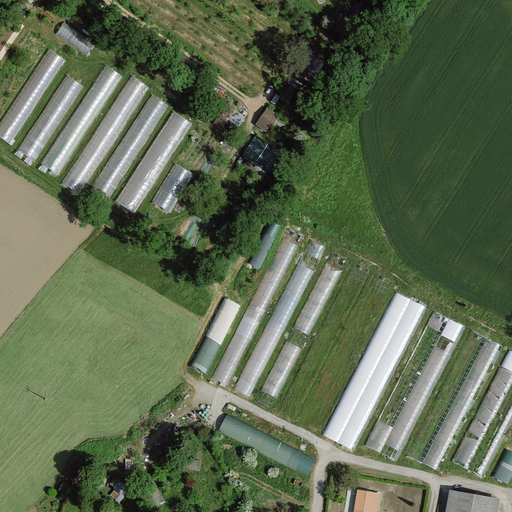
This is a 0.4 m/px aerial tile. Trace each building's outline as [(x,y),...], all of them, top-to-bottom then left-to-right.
[(58,33),(91,55),(99,44),(66,22),(58,33)] [(0,134),(13,143),(67,58),(51,48),(0,126),(0,134)] [(59,179),(123,74),(107,64),(42,168),(59,179)] [(39,163),(82,82),(65,73),(24,150),(30,154),(28,157),(39,163)] [(83,193),(148,83),(132,74),(67,184),(83,193)] [(115,198),(167,101),(150,92),(98,189),(115,198)] [(138,212),(192,120),(173,109),(120,202),(138,212)] [(268,110),(258,123),(265,129),(275,116),(268,110)] [(245,156),(272,170),(283,151),(256,136),(245,156)] [(155,201),(174,210),(193,171),(175,162),(155,201)] [(272,219),(253,263),(263,267),(282,224),(272,219)] [(217,377),(232,384),(299,244),(284,237),(217,377)] [(239,388),(254,395),(326,245),(311,238),(239,388)] [(328,260),(298,327),(313,334),(343,266),(328,260)] [(393,289),(329,436),(359,449),(423,302),(393,289)] [(208,372),(242,303),(227,296),(193,365),(208,372)] [(443,334),(457,341),(465,324),(451,317),(443,334)] [(485,335),(428,463),(443,469),(501,342),(485,335)] [(289,340),(264,389),(278,396),(303,347),(289,340)] [(387,442),(404,450),(455,345),(450,342),(447,348),(437,343),(396,426),(380,418),(368,443),(383,450),(387,442)] [(487,474),(511,416),(511,369),(500,365),(458,460),(473,467),(506,391),(511,393),(511,402),(482,471),(487,474)] [(227,416),(220,432),(312,473),(319,456),(227,416)] [(509,482),(511,476),(511,447),(509,446),(495,476),(509,482)] [(185,458),(200,461),(201,452),(187,450),(185,458)] [(200,461),(185,458),(183,468),(200,471),(202,461),(200,461)] [(149,511),(164,505),(150,474),(132,483),(144,511),(149,511)] [(118,482),(115,487),(124,494),(128,488),(118,482)] [(63,484),(60,489),(65,492),(68,487),(63,484)] [(372,511),(375,494),(359,492),(355,511),(372,511)] [(497,511),(499,501),(453,493),(448,511),(497,511)]
